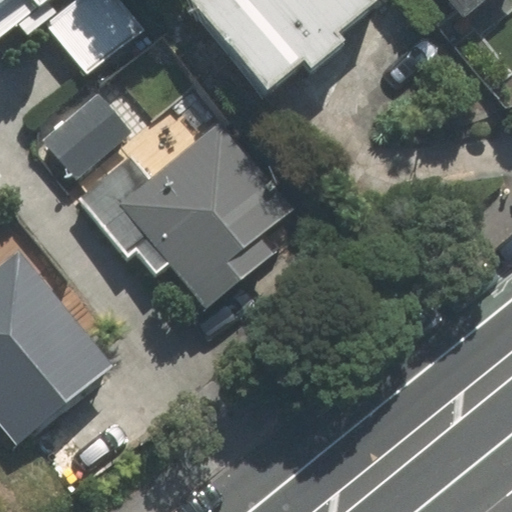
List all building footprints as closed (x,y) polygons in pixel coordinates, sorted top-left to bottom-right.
[(0,0),(0,39),(53,0),(0,0)] [(141,37),(112,0),(80,0),(39,31),(80,84),(141,37)] [(326,48),(372,13),(362,0),(177,0),(175,19),(244,110),(288,77),(295,85),(332,57),(326,48)] [(409,0),(413,4),(417,0),(423,0),(449,32),(489,0),(409,0)] [(120,165),(69,210),(119,267),(124,262),(145,286),(157,275),(197,321),(267,259),(256,247),(288,219),(258,185),(226,213),(177,157),(141,189),(120,165)] [(18,260),(0,272),(0,442),(6,451),(105,382),(18,260)]
